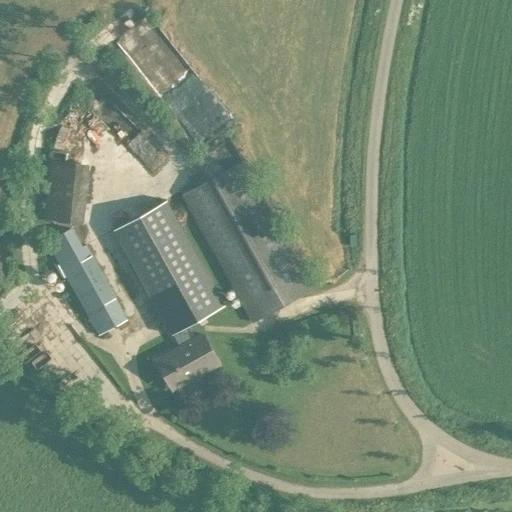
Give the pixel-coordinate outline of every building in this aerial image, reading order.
[(189,107),(211,93),(161,15),(139,29),(189,107)] [(101,72),(109,92),(122,86),(115,67),(101,72)] [(114,129),(163,167),(179,146),(118,98),(104,117),(97,112),(86,127),(104,141),(114,129)] [(181,192),(252,319),(311,286),(240,159),(181,192)] [(90,180),(55,176),(51,211),(86,215),(90,180)] [(194,336),(186,323),(223,302),(164,197),(112,226),(171,332),(171,331),(179,344),(154,358),(170,386),(217,360),(201,332),(194,336)] [(55,257),(95,333),(124,317),(84,242),(55,257)]
